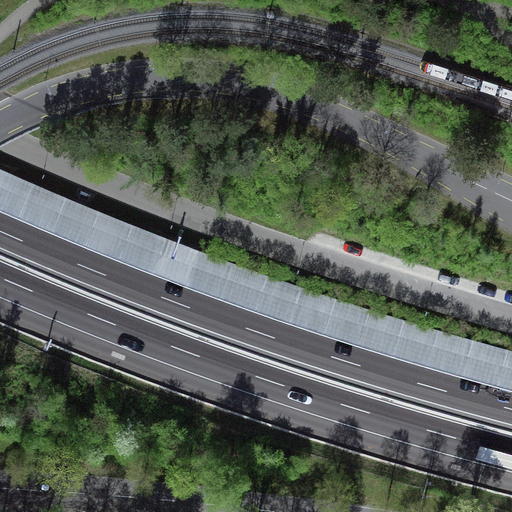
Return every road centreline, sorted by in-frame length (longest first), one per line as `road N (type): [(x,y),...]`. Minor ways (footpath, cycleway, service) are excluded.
road 1 (residential): [(0,124),(99,84),(218,79),(343,117),(511,203)]
road 2 (residential): [(511,316),(230,227),(0,135)]
road 3 (motorway): [(511,409),(271,336),(0,231)]
road 4 (motorway): [(0,277),(258,377),(511,453)]
road 5 (primary): [(0,487),(276,511)]
